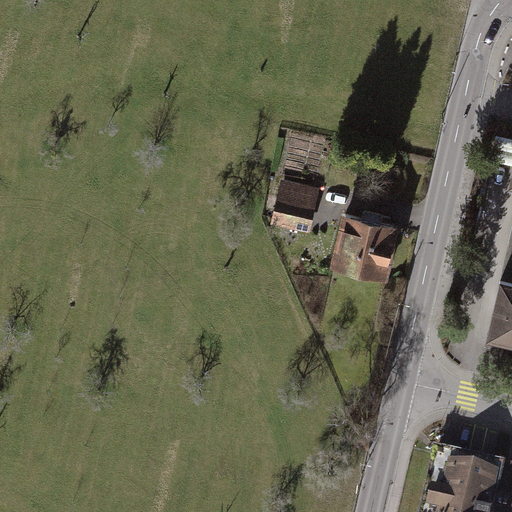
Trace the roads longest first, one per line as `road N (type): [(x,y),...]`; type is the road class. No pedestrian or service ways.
road 1 (secondary): [(503,0),(481,34),(401,381)]
road 2 (secondary): [(401,381),(371,511)]
